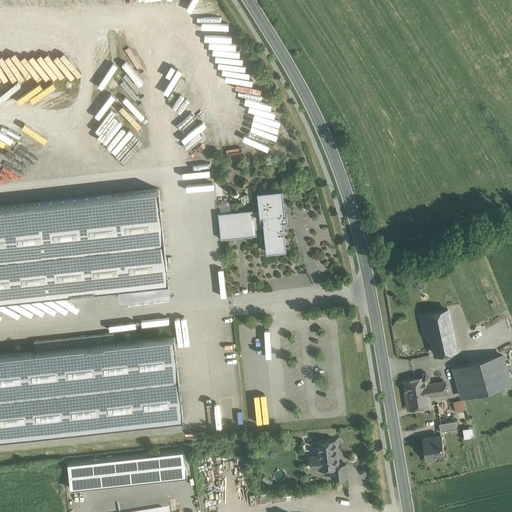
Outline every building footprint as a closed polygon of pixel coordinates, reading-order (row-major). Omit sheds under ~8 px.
[(159,188),(0,205),(0,297),(169,280),(159,188)] [(283,188),(257,191),(259,209),(254,210),(254,209),(218,213),(221,238),(257,234),(256,227),(264,226),(267,251),(286,249),(283,220),(287,219),(288,218),(288,214),(286,213),(285,213),(283,188)] [(448,310),(427,314),(436,354),(456,350),(448,310)] [(0,436),(183,417),(175,335),(115,341),(114,331),(34,340),(36,350),(0,353),(0,436)] [(500,356),(490,359),(498,386),(508,383),(500,356)] [(490,359),(471,365),(479,392),(498,386),(490,359)] [(479,392),(471,365),(455,370),(463,396),(479,392)] [(426,377),(404,382),(409,410),(430,406),(429,396),(427,386),(426,377)] [(444,385),(431,387),(431,386),(427,386),(429,396),(446,393),(444,385)] [(465,405),(462,395),(452,398),(455,408),(465,405)] [(455,421),(439,424),(441,432),(457,429),(455,421)] [(463,429),(465,438),(474,436),(473,427),(463,429)] [(435,435),(429,436),(429,437),(423,438),(426,458),(436,457),(435,453),(444,452),(444,455),(445,455),(441,435),(435,436),(435,435)] [(336,439),(317,441),(318,455),(316,455),(318,467),(331,466),(339,465),(336,439)] [(71,486),(188,476),(186,450),(69,460),(71,486)] [(347,464),(339,465),(331,466),(332,478),(348,476),(347,464)]
